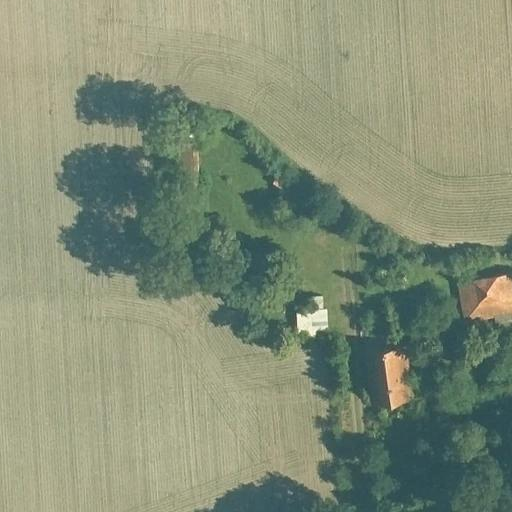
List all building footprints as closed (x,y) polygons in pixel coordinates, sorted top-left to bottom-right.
[(277,167),(266,186),(301,206),(312,187),(277,167)] [(376,267),(377,284),(402,282),(401,265),(376,267)] [(457,287),(461,323),(511,317),(511,294),(511,281),(457,287)] [(288,311),(293,338),(324,333),(320,306),(288,311)] [(361,352),(366,409),(406,405),(401,348),(361,352)]
